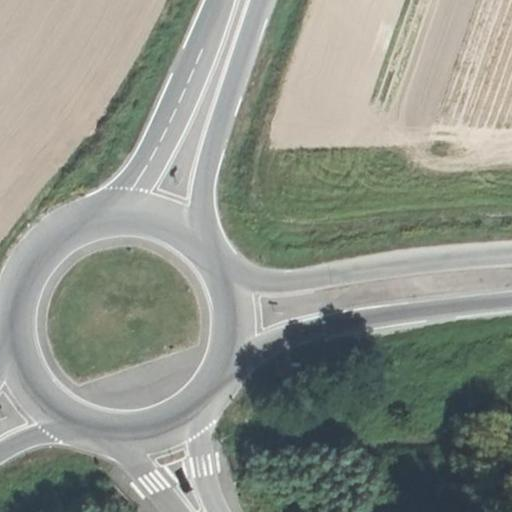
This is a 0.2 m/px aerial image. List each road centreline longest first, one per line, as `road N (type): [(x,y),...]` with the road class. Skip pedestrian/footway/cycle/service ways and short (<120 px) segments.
road 1 (secondary): [(226,357),(333,325),(511,302)]
road 2 (secondary): [(511,255),(223,284)]
road 3 (primary): [(203,254),(206,169),(260,0)]
road 4 (primary): [(221,0),(155,146),(106,219)]
road 5 (primary): [(106,219),(70,232),(38,261),(24,287),(17,335)]
